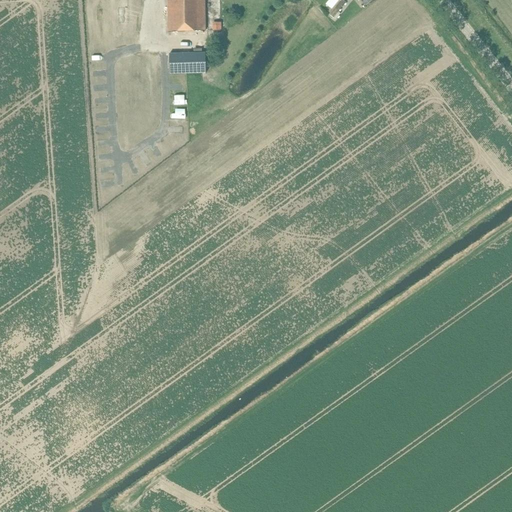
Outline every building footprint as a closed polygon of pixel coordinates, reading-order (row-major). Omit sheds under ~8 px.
[(167,0),(168,33),(206,32),(204,0),(167,0)] [(332,10),(340,0),(330,0),(326,6),(332,10)] [(333,19),(346,4),(342,1),(330,16),(333,19)] [(212,31),(221,31),(221,23),(212,23),(212,31)] [(170,75),(206,74),(206,53),(169,54),(170,75)]
